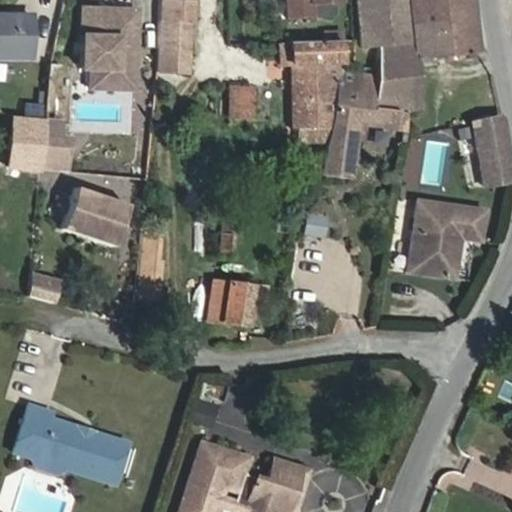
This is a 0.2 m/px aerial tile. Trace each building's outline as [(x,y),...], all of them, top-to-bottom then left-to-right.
[(340,1),(340,0),(284,0),(286,19),(314,17),(313,2),(337,1),(340,1)] [(477,53),(471,0),(355,0),(355,5),(360,48),(365,48),(376,47),(375,58),(375,69),(374,77),(372,107),(396,110),(410,112),(419,109),(415,60),(477,53)] [(338,16),(337,1),(313,2),(314,17),(338,16)] [(133,71),(134,48),(126,48),(126,39),(134,39),(135,10),(79,8),(77,69),(88,69),(88,89),(114,89),(114,70),(133,71)] [(0,63),(5,64),(9,9),(0,9),(0,63)] [(185,51),(186,21),(156,20),(155,50),(185,51)] [(342,40),(342,32),(321,33),(322,41),(342,40)] [(134,48),(134,39),(126,39),(126,48),(134,48)] [(334,85),(339,73),(341,67),(353,67),(352,40),(342,40),(322,41),(285,42),(277,43),(279,64),(290,64),(291,128),(297,128),(297,137),(302,142),(326,141),(332,115),(334,85)] [(375,58),(376,47),(365,48),(366,59),(375,58)] [(185,72),(185,51),(155,50),(155,72),(185,72)] [(94,134),(96,100),(79,99),(79,72),(72,72),(72,65),(51,63),(43,122),(43,124),(38,170),(63,172),(65,172),(67,141),(100,145),(100,135),(94,134)] [(133,90),(133,71),(114,70),(114,89),(133,90)] [(372,107),(374,77),(339,73),(334,85),(332,115),(326,141),(318,176),(350,180),(357,125),(395,129),(395,127),(396,111),(396,110),(372,107)] [(247,116),(248,90),(230,90),(230,116),(247,116)] [(403,127),(405,112),(396,111),(395,127),(403,127)] [(510,178),(506,152),(499,115),(469,122),(481,184),(510,178)] [(38,170),(43,124),(43,122),(10,119),(6,169),(38,172),(38,170)] [(111,247),(124,206),(73,188),(58,229),(111,247)] [(452,278),(458,238),(478,241),(482,210),(415,201),(404,272),(452,278)] [(305,213),(300,232),(320,238),(326,220),(305,213)] [(147,274),(151,234),(142,233),(138,273),(147,274)] [(229,257),(231,236),(220,234),(217,256),(229,257)] [(52,305),(59,280),(30,272),(23,297),(52,305)] [(247,314),(250,286),(208,281),(202,322),(245,327),(247,314)] [(260,315),(264,287),(250,286),(247,314),(260,315)] [(209,430),(216,406),(196,400),(188,423),(209,430)] [(111,485),(125,444),(91,433),(86,436),(77,434),(74,428),(48,420),(50,413),(25,405),(10,453),(29,459),(37,455),(57,461),(62,470),(111,485)] [(91,433),(74,428),(77,434),(86,436),(91,433)] [(297,494),(305,471),(271,460),(264,482),(241,474),(246,459),(199,444),(176,511),(214,511),(216,506),(234,511),(284,511),(291,492),(297,494)] [(62,470),(57,461),(37,455),(29,459),(33,468),(53,474),(62,470)] [(291,511),(297,494),(291,492),(284,511),(291,511)]
